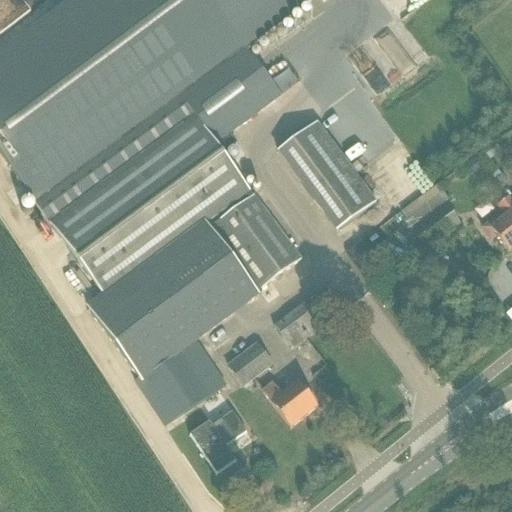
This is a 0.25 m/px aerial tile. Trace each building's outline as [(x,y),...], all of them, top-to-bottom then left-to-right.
[(280,97),(246,50),(313,0),(80,0),(0,60),(0,158),(50,225),(192,119),(213,147),(280,97)] [(260,301),(252,290),(256,287),(262,295),(302,266),(253,198),(252,199),(213,147),(192,119),(50,225),(108,302),(91,315),(142,383),(144,386),(189,354),(260,301)] [(335,235),(377,205),(316,125),(275,155),(335,235)] [(505,219),(496,226),(493,222),(481,231),(491,243),(495,239),(508,255),(511,252),(511,205),(507,199),(496,208),(505,219)] [(412,234),(425,251),(459,226),(445,209),(412,234)] [(273,329),(290,352),(342,313),(325,290),(273,329)] [(226,369),(242,390),(272,367),(256,346),(226,369)] [(138,386),(166,430),(217,397),(189,354),(144,386),(142,383),(138,386)] [(262,394),(278,414),(290,430),(316,410),(296,385),(281,397),(273,386),(262,394)]
